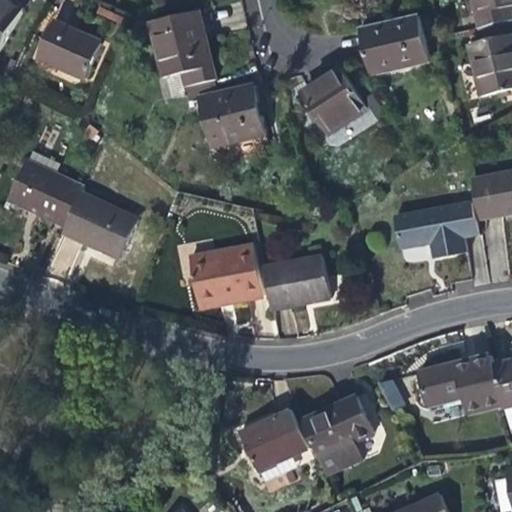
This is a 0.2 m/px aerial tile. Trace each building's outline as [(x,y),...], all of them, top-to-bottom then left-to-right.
[(511,0),(472,0),(479,29),(508,22),(511,21),(507,5),(511,4),(511,0)] [(0,64),(2,66),(27,14),(5,4),(0,1),(0,64)] [(166,75),(174,74),(186,71),(188,85),(214,79),(220,78),(210,38),(203,9),(155,20),(166,75)] [(366,54),(371,73),(430,60),(419,16),(360,30),(365,49),(366,54)] [(87,79),(103,44),(68,28),(55,22),(39,56),(87,79)] [(511,33),(511,34),(508,22),(479,29),(482,41),(468,45),(480,96),(511,88),(511,33)] [(326,79),(311,89),(304,93),(328,132),(367,107),(343,69),(326,79)] [(178,93),(189,91),(188,85),(186,71),(174,74),(178,93)] [(217,93),(214,79),(188,85),(189,91),(191,99),(202,97),(213,144),(269,132),(263,106),(259,84),(217,93)] [(29,210),(63,227),(78,196),(81,190),(23,163),(6,198),(29,210)] [(511,173),(473,181),(480,219),(511,214),(511,213),(511,173)] [(134,222),(78,196),(63,227),(60,233),(97,251),(114,260),(134,222)] [(477,234),(471,202),(394,218),(400,249),(419,245),(430,243),(434,257),(465,251),(462,236),(477,234)] [(227,295),(259,289),(252,247),(188,258),(195,300),(227,295)] [(261,269),(268,312),(310,305),(327,302),(320,260),(261,269)] [(477,418),(511,409),(511,398),(505,369),(503,359),(453,370),(430,376),(437,409),(474,401),(477,418)] [(393,378),(380,385),(392,411),(405,404),(393,378)] [(336,477),(391,454),(400,450),(378,396),(358,404),(313,422),(336,477)] [(317,450),(301,411),(285,418),(250,432),(266,471),(268,470),(272,480),(289,473),(285,463),(317,450)] [(413,511),(456,511),(450,498),(413,511)]
